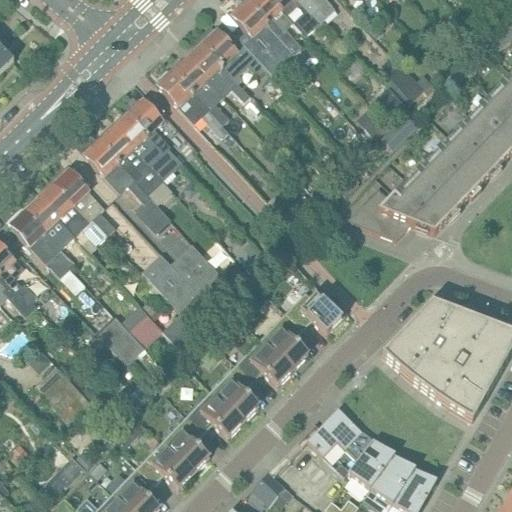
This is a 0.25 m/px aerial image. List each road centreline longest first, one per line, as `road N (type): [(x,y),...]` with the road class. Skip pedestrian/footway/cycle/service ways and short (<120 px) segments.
road 1 (residential): [(199,511),(430,272),(511,302)]
road 2 (tertiary): [(0,162),(114,53)]
